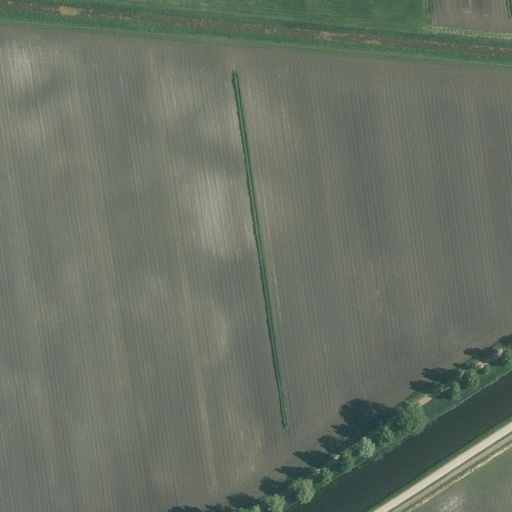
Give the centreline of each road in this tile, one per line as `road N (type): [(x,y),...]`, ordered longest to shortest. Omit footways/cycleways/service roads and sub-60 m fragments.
road 1 (track): [(511,343),(245,511)]
road 2 (track): [(380,511),(511,426)]
